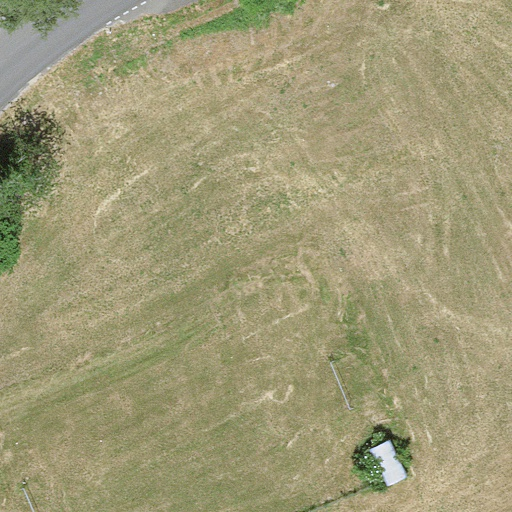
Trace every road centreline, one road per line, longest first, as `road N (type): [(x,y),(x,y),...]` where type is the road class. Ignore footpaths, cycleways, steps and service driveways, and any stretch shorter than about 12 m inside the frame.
road 1 (motorway): [(511,376),(0,303)]
road 2 (tertiary): [(92,0),(0,77)]
